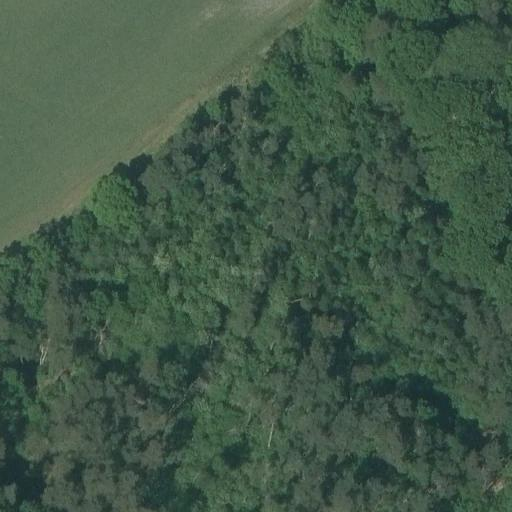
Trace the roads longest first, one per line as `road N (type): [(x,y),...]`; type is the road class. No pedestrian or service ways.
road 1 (track): [(0,271),(338,6),(391,9)]
road 2 (track): [(511,243),(423,56),(386,0)]
